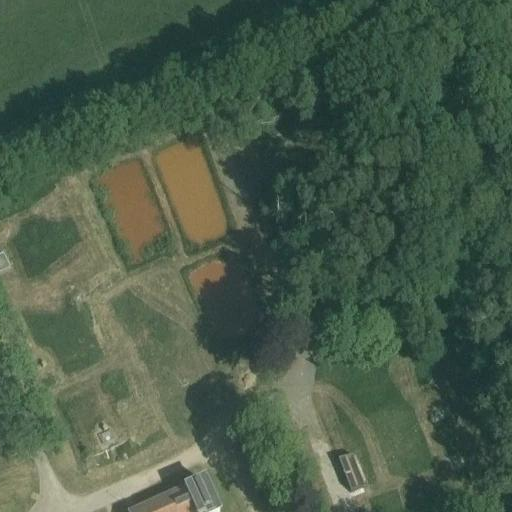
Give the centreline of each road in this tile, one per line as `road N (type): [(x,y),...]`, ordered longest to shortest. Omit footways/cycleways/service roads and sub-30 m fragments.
road 1 (unclassified): [(0,149),(354,0)]
road 2 (residential): [(0,370),(61,511)]
